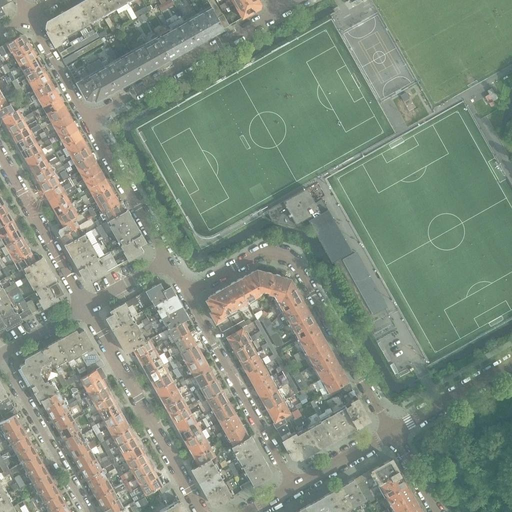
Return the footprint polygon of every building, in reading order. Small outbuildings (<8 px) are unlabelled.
[(0,0),(0,14),(0,15),(4,13),(0,5),(9,0),(0,0)] [(102,15),(114,8),(109,0),(84,0),(79,3),(90,22),(98,17),(102,15)] [(259,2),(258,0),(231,0),(241,18),(253,11),(258,9),(257,8),(258,8),(259,3),(259,2)] [(229,8),(226,2),(219,6),(222,11),(229,8)] [(78,29),(90,22),(79,3),(55,17),(55,16),(53,17),(64,36),(72,32),(78,29)] [(137,18),(134,13),(130,7),(126,9),(132,20),(137,18)] [(196,44),(223,29),(217,18),(215,15),(214,13),(212,10),(211,8),(185,23),(196,44)] [(143,14),(140,9),(134,13),(137,18),(143,14)] [(229,25),(223,15),(217,18),(223,29),(229,25)] [(64,36),(53,17),(51,18),(52,18),(47,21),(46,24),(46,28),(48,31),(47,32),(54,45),(61,41),(60,39),(64,36)] [(116,30),(108,18),(104,20),(112,32),(116,30)] [(169,59),(196,44),(185,23),(158,39),(169,59)] [(13,51),(28,42),(24,35),(20,36),(18,37),(17,37),(6,43),(11,52),(13,51)] [(143,74),(169,59),(158,39),(157,38),(131,53),(143,74)] [(17,58),(32,50),(28,42),(13,51),(17,58)] [(115,57),(110,47),(105,50),(111,60),(115,57)] [(21,66),(36,58),(32,50),(17,58),(21,66)] [(77,58),(77,57),(74,53),(63,60),(66,65),(77,58)] [(116,89),(143,74),(131,53),(104,68),(116,89)] [(26,74),(41,66),(36,58),(21,66),(26,74)] [(30,82),(45,74),(41,66),(26,74),(28,78),(21,82),(24,86),(30,82)] [(116,89),(104,68),(83,80),(82,78),(79,80),(75,73),(72,75),(76,82),(75,82),(81,92),(82,92),(86,99),(91,100),(94,99),(95,100),(97,99),(97,100),(116,89)] [(35,90),(50,82),(45,74),(30,82),(35,90)] [(16,80),(14,81),(12,82),(14,87),(16,90),(20,88),(16,80)] [(33,101),(54,90),(50,82),(35,90),(33,91),(35,95),(31,97),(33,101)] [(21,87),(20,88),(16,90),(21,97),(25,95),(21,87)] [(42,107),(59,98),(54,90),(33,101),(36,106),(40,104),(42,107)] [(26,105),(23,98),(17,101),(20,108),(26,105)] [(47,116),(64,106),(59,98),(42,107),(47,116)] [(14,112),(9,104),(8,105),(0,109),(0,115),(1,115),(3,118),(14,112)] [(51,124),(68,114),(64,106),(47,116),(51,124)] [(8,127),(24,117),(21,113),(20,114),(18,109),(14,112),(3,118),(8,127)] [(55,131),(73,122),(68,114),(51,124),(55,131)] [(26,121),(24,117),(8,127),(12,134),(27,126),(25,122),(26,121)] [(72,133),(77,130),(73,122),(55,131),(58,136),(55,138),(57,142),(60,140),(72,133)] [(17,142),(33,133),(30,130),(27,126),(12,134),(17,142)] [(72,144),(82,138),(77,130),(72,133),(60,140),(65,148),(72,144)] [(35,137),(33,133),(17,142),(21,150),(36,142),(34,138),(35,137)] [(69,156),(86,146),(82,138),(72,144),(65,148),(69,156)] [(26,159),(42,150),(40,146),(39,146),(36,142),(21,150),(26,159)] [(74,164),(91,154),(86,146),(69,156),(71,160),(67,162),(70,167),(74,164)] [(45,158),(44,155),(43,154),(44,154),(42,150),(26,159),(30,167),(45,158)] [(78,172),(95,162),(91,154),(74,164),(78,172)] [(35,175),(51,166),(59,162),(57,158),(49,163),(49,162),(48,163),(48,162),(45,158),(30,167),(35,175)] [(83,181),(100,171),(95,162),(78,172),(83,181)] [(40,183),(55,174),(53,170),(53,171),(51,167),(51,166),(35,175),(40,183)] [(88,189),(105,179),(100,171),(83,181),(88,189)] [(59,183),(57,179),(58,178),(55,174),(40,183),(44,191),(59,183)] [(49,200),(74,186),(71,181),(69,178),(66,180),(68,184),(67,185),(67,184),(63,187),(62,187),(59,183),(44,191),(49,200)] [(92,197),(109,187),(105,179),(88,189),(92,197)] [(68,199),(67,197),(66,195),(76,190),(74,186),(49,200),(53,208),(68,199)] [(97,205),(114,195),(109,187),(92,197),(97,205)] [(351,251),(327,209),(320,213),(306,188),(266,211),(267,214),(272,221),(295,226),(295,224),(307,217),(332,261),(334,265),(363,318),(380,309),(350,256),(348,253),(351,251)] [(102,213),(119,204),(114,195),(97,205),(102,213)] [(72,208),(74,207),(80,203),(83,202),(81,198),(76,201),(72,203),(72,204),(71,204),(68,199),(53,208),(58,216),(72,208)] [(107,221),(123,212),(119,204),(102,213),(107,221)] [(78,216),(75,212),(77,211),(74,207),(72,208),(58,216),(63,224),(74,218),(78,216)] [(140,234),(134,222),(126,210),(123,212),(107,221),(120,245),(140,234)] [(0,227),(12,220),(8,212),(0,216),(0,227)] [(61,237),(79,226),(74,219),(74,218),(63,224),(64,226),(59,229),(58,232),(60,235),(60,236),(61,237)] [(1,238),(17,229),(12,220),(0,227),(0,238),(1,238)] [(65,244),(83,234),(79,226),(61,237),(65,244)] [(5,246),(21,237),(17,229),(1,238),(5,246)] [(85,233),(83,234),(65,244),(79,269),(98,258),(85,233)] [(141,252),(137,245),(144,241),(140,234),(120,245),(126,255),(115,261),(118,265),(141,252)] [(10,254),(26,245),(21,237),(5,246),(10,254)] [(14,262),(30,253),(26,245),(10,254),(14,262)] [(92,279),(118,265),(115,261),(110,252),(98,258),(79,269),(84,279),(91,276),(92,279)] [(19,270),(22,268),(39,258),(37,254),(34,253),(31,255),(30,253),(14,262),(19,270)] [(56,281),(49,269),(42,257),(39,258),(22,268),(27,277),(21,280),(20,280),(15,283),(20,292),(24,300),(36,293),(35,292),(56,281)] [(268,292),(273,274),(256,270),(236,281),(247,301),(259,294),(260,292),(262,291),(268,292)] [(301,299),(290,279),(289,279),(273,274),(268,292),(268,293),(275,295),(283,310),(301,299)] [(56,295),(62,292),(56,281),(35,292),(36,293),(41,302),(36,305),(38,310),(58,299),(56,295)] [(236,307),(247,301),(236,281),(215,293),(226,313),(229,318),(239,312),(236,307)] [(9,299),(20,292),(15,283),(4,290),(4,289),(0,282),(0,313),(13,306),(9,299)] [(154,304),(174,293),(170,286),(163,290),(159,283),(141,293),(144,299),(147,297),(149,296),(154,304)] [(187,318),(174,293),(154,304),(167,329),(182,321),(187,318)] [(226,313),(215,293),(209,296),(209,297),(209,298),(206,300),(208,304),(206,305),(210,312),(216,323),(224,318),(223,315),(226,313)] [(133,316),(128,308),(132,306),(133,307),(139,304),(135,297),(127,302),(127,301),(110,311),(112,314),(106,318),(112,328),(133,316)] [(317,327),(301,299),(283,310),(299,338),(317,327)] [(37,311),(31,300),(26,303),(32,313),(37,311)] [(6,328),(32,314),(29,309),(20,314),(18,315),(13,306),(0,313),(0,326),(4,324),(6,328)] [(257,320),(262,314),(262,313),(261,311),(254,315),(257,320)] [(265,318),(267,313),(263,311),(262,313),(262,314),(257,320),(259,322),(261,321),(262,323),(265,318)] [(146,340),(133,316),(112,328),(126,353),(129,351),(128,351),(146,340)] [(271,324),(271,323),(265,318),(262,323),(266,329),(271,324)] [(160,326),(157,320),(151,323),(155,329),(160,326)] [(195,343),(189,333),(182,321),(167,329),(166,329),(171,338),(163,342),(168,350),(175,345),(179,352),(195,343)] [(242,328),(246,326),(244,322),(244,321),(234,326),(237,331),(242,328)] [(153,328),(150,323),(143,327),(146,332),(153,328)] [(276,333),(271,324),(266,329),(270,336),(276,333)] [(237,331),(234,326),(223,332),(226,337),(237,331)] [(333,355),(317,327),(299,338),(314,365),(333,355)] [(250,342),(242,328),(237,331),(226,337),(234,350),(250,342)] [(80,379),(79,378),(100,367),(103,365),(93,347),(83,330),(77,334),(75,330),(56,341),(65,358),(66,360),(67,360),(71,368),(77,380),(80,379)] [(253,340),(262,335),(259,331),(251,336),(253,340)] [(277,332),(276,333),(270,336),(276,347),(282,346),(284,344),(277,332)] [(138,357),(154,348),(149,339),(146,340),(128,351),(129,351),(131,356),(134,356),(136,355),(138,357)] [(57,362),(65,358),(56,341),(26,358),(25,361),(26,363),(27,365),(51,372),(51,370),(45,368),(45,367),(52,363),(58,374),(59,375),(62,375),(64,378),(65,377),(63,374),(60,368),(57,362)] [(263,365),(250,342),(234,350),(247,374),(263,365)] [(167,351),(163,343),(158,346),(163,353),(167,351)] [(208,366),(195,343),(179,352),(192,375),(208,366)] [(142,365),(159,356),(154,348),(138,357),(142,365)] [(266,364),(275,359),(274,358),(273,355),(268,358),(267,356),(263,359),(266,364)] [(347,381),(333,355),(314,365),(312,366),(320,380),(317,382),(321,389),(319,389),(322,395),(324,394),(327,393),(329,392),(331,391),(333,389),(335,388),(337,387),(339,386),(347,381)] [(147,374),(164,364),(159,356),(142,365),(147,374)] [(47,381),(51,372),(27,365),(26,363),(21,365),(21,368),(40,401),(41,400),(57,392),(53,384),(51,385),(48,380),(47,381)] [(151,382),(168,372),(164,364),(147,374),(151,382)] [(270,377),(263,365),(247,374),(261,398),(277,389),(281,387),(274,375),(270,377)] [(205,399),(221,390),(208,366),(192,375),(199,388),(194,391),(200,402),(205,399)] [(105,376),(100,367),(79,378),(80,379),(84,387),(101,378),(105,376)] [(156,390),(173,380),(168,372),(151,382),(156,390)] [(307,386),(300,374),(293,377),(300,390),(307,386)] [(65,381),(64,378),(62,375),(59,375),(57,375),(57,377),(63,388),(68,385),(65,381)] [(68,385),(76,381),(73,376),(65,381),(68,385)] [(89,395),(106,386),(101,378),(84,387),(89,395)] [(161,398),(177,389),(173,380),(156,390),(161,398)] [(343,393),(351,388),(347,381),(339,386),(342,390),(343,393)] [(17,414),(7,396),(0,383),(0,413),(0,414),(4,421),(0,423),(15,415),(17,414)] [(94,404),(110,394),(106,386),(89,395),(89,396),(84,399),(89,406),(94,404)] [(166,406),(182,397),(177,389),(161,398),(166,406)] [(284,401),(277,389),(261,398),(274,422),(272,423),(286,416),(290,413),(284,401)] [(235,413),(229,403),(221,390),(205,399),(210,407),(202,412),(203,414),(204,416),(211,412),(213,416),(214,415),(219,422),(235,413)] [(73,420),(67,410),(78,404),(78,402),(76,400),(74,401),(68,404),(65,406),(57,392),(41,400),(58,429),(73,420)] [(76,400),(74,396),(73,394),(71,396),(72,399),(67,402),(68,404),(74,401),(76,400)] [(98,412),(115,403),(110,394),(94,404),(98,412)] [(307,402),(303,394),(298,397),(302,405),(307,402)] [(170,415),(187,405),(182,397),(166,406),(170,415)] [(369,419),(356,397),(349,401),(350,403),(345,406),(356,427),(369,419)] [(322,415),(314,401),(310,403),(318,417),(322,415)] [(103,421),(120,411),(115,403),(98,412),(103,421)] [(175,423),(192,414),(187,405),(170,415),(175,423)] [(331,440),(356,427),(345,406),(320,420),(320,421),(331,440)] [(108,429),(124,419),(120,411),(103,421),(108,429)] [(248,437),(235,413),(219,422),(232,445),(232,446),(248,437)] [(180,432),(196,422),(192,414),(175,423),(180,432)] [(32,444),(22,426),(15,415),(0,423),(0,426),(7,439),(15,453),(32,444)] [(289,421),(288,420),(286,416),(272,423),(275,428),(289,421)] [(210,426),(205,418),(202,419),(207,428),(210,426)] [(112,437),(129,428),(124,419),(108,429),(112,437)] [(87,444),(83,438),(92,433),(89,428),(80,433),(73,420),(58,429),(74,459),(90,450),(97,446),(93,440),(87,444)] [(308,454),(297,434),(296,435),(289,421),(275,428),(292,457),(296,458),(299,457),(300,458),(308,454)] [(308,454),(331,440),(320,421),(297,434),(308,454)] [(185,440),(201,431),(196,422),(180,432),(185,440)] [(101,433),(96,425),(91,427),(96,436),(100,433),(101,433)] [(117,445),(134,436),(129,428),(112,437),(117,445)] [(189,449),(206,439),(201,431),(185,440),(189,449)] [(104,442),(100,433),(96,436),(101,444),(104,442)] [(122,454),(138,444),(134,436),(117,445),(122,454)] [(250,436),(248,437),(232,446),(232,445),(230,446),(234,452),(245,472),(264,461),(250,436)] [(194,457),(211,448),(206,439),(189,449),(194,457)] [(48,473),(39,458),(32,444),(15,453),(21,463),(9,470),(11,475),(15,473),(16,475),(22,472),(24,475),(27,474),(32,482),(48,473)] [(126,462),(143,452),(138,444),(122,454),(126,462)] [(210,459),(215,456),(213,452),(211,448),(194,457),(195,459),(192,460),(192,463),(194,467),(210,458),(210,459)] [(98,464),(90,450),(74,459),(91,488),(107,479),(101,469),(106,467),(103,461),(101,462),(98,464)] [(114,458),(109,450),(105,452),(110,460),(114,458)] [(131,470),(148,461),(143,452),(126,462),(131,470)] [(217,470),(210,459),(210,458),(194,467),(191,469),(206,494),(225,484),(217,470)] [(406,485),(400,476),(401,475),(399,472),(397,469),(391,459),(369,471),(372,476),(373,477),(375,477),(386,496),(406,485)] [(10,474),(6,465),(3,461),(0,462),(0,466),(3,472),(1,473),(1,474),(3,478),(7,476),(10,474)] [(136,478),(152,469),(148,461),(131,470),(136,478)] [(267,477),(269,470),(264,461),(245,472),(243,473),(245,477),(247,476),(249,480),(250,481),(240,487),(242,491),(267,477)] [(232,462),(227,465),(234,477),(238,475),(232,462)] [(140,487),(157,477),(152,469),(136,478),(140,487)] [(64,502),(54,485),(48,473),(32,482),(48,511),(64,502)] [(156,489),(165,483),(160,475),(157,477),(140,487),(145,495),(155,489),(156,489)] [(127,491),(124,485),(122,482),(120,483),(112,488),(107,479),(91,488),(104,511),(114,511),(123,508),(115,494),(118,492),(120,495),(127,491)] [(339,511),(343,511),(365,500),(364,498),(362,495),(357,486),(357,485),(354,480),(329,494),(339,511)] [(163,492),(172,487),(169,481),(165,483),(156,489),(162,500),(166,498),(163,492)] [(369,491),(364,482),(357,486),(362,495),(369,491)] [(6,493),(0,483),(0,511),(1,511),(13,506),(6,493)] [(132,491),(128,483),(124,485),(127,491),(129,493),(132,491)] [(234,496),(231,490),(229,491),(225,484),(206,494),(211,503),(217,505),(234,496)] [(414,499),(412,496),(406,485),(386,496),(394,511),(417,511),(420,511),(414,500),(414,499)] [(339,511),(329,494),(304,507),(307,511),(339,511)] [(148,505),(145,498),(138,502),(141,509),(148,505)] [(31,510),(28,504),(25,499),(22,501),(28,511),(32,511),(31,510)] [(185,511),(179,500),(174,503),(175,505),(162,511),(185,511)] [(69,511),(70,511),(64,502),(48,511),(69,511)]
